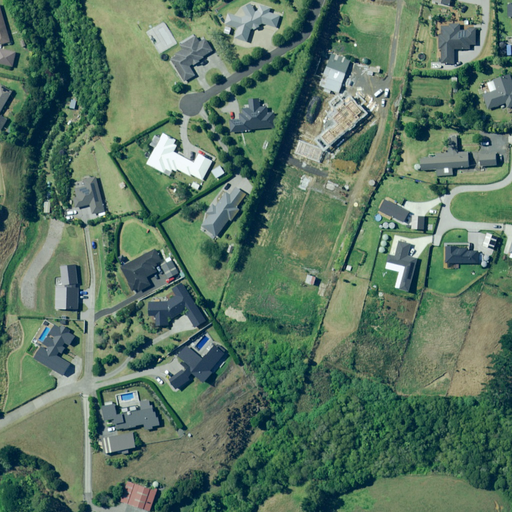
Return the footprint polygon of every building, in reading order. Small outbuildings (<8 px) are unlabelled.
[(0,45),(11,42),(0,6),(0,45)] [(195,76),(189,67),(193,65),(193,66),(198,63),(198,62),(204,58),(203,57),(213,51),(205,39),(199,43),(195,36),(180,46),(184,51),(170,60),(184,82),(195,76)] [(15,52),(0,49),(0,64),(13,67),(15,52)] [(346,73),(351,60),(332,53),(332,55),(327,67),(327,66),(319,86),(325,88),(324,91),(330,94),(331,90),(339,93),(336,99),(310,89),(283,164),(305,173),(316,177),(326,180),(323,187),(334,191),(337,184),(352,190),(379,115),(346,102),(355,77),(346,73)] [(511,78),(510,73),(493,79),(494,81),(497,89),(484,94),(483,94),(488,109),(496,107),(500,106),(499,105),(506,103),(507,106),(508,108),(511,107),(511,78)] [(0,112),(13,91),(0,84),(0,112)] [(259,108),(258,99),(249,100),(250,110),(239,111),(240,120),(230,121),(231,133),(251,131),(251,130),(275,128),(273,113),(267,114),(267,107),(259,108)] [(458,147),(458,145),(458,136),(449,137),(450,153),(436,153),(436,157),(434,157),(428,158),(421,158),(422,170),(437,169),(437,176),(454,175),(454,174),(453,168),(470,167),(469,152),(469,151),(459,152),(458,147)] [(481,166),(498,165),(497,153),(480,154),(481,166)] [(291,183),(291,182),(293,178),(278,172),(252,243),(266,249),(268,243),(268,244),(290,185),(291,183)] [(305,175),(301,185),(307,188),(311,184),(314,178),(305,175)] [(104,212),(96,178),(83,180),(73,183),(76,198),(73,199),(75,208),(89,205),(91,215),(104,212)] [(294,225),(306,192),(294,187),(271,250),(283,255),(294,225)] [(246,195),(236,188),(230,195),(226,192),(215,207),(213,205),(207,213),(210,215),(201,227),(216,237),(229,220),(231,221),(239,210),(236,208),(246,195)] [(324,270),(349,203),(312,189),(298,226),(287,256),(324,270)] [(161,261),(155,250),(121,268),(133,292),(138,289),(139,292),(151,286),(147,277),(157,272),(154,267),(157,266),(156,263),(161,261)] [(118,258),(121,263),(127,260),(124,254),(118,258)] [(178,273),(171,260),(161,266),(168,279),(178,273)] [(306,283),(315,285),(317,278),(309,275),(306,283)] [(207,321),(183,283),(172,290),(176,296),(169,301),(150,302),(151,316),(157,316),(158,326),(170,325),(170,319),(174,319),(186,311),(196,328),(207,321)] [(71,364),(57,356),(59,353),(62,355),(65,350),(62,348),(65,344),(69,346),(75,337),(68,333),(69,331),(63,327),(62,328),(55,324),(34,359),(63,377),(71,364)] [(225,353),(216,346),(205,360),(187,346),(180,356),(185,360),(181,364),(188,369),(186,372),(183,370),(171,380),(178,389),(190,379),(189,378),(194,374),(207,383),(215,373),(212,371),(225,353)] [(141,402),(142,410),(120,415),(118,404),(105,407),(108,421),(114,420),(115,425),(117,425),(118,430),(145,425),(146,430),(154,429),(154,427),(161,425),(159,418),(158,418),(156,411),(154,412),(153,406),(151,406),(150,400),(141,402)] [(136,448),(133,433),(101,439),(105,455),(136,448)] [(156,492),(127,482),(121,502),(150,511),(156,492)]
